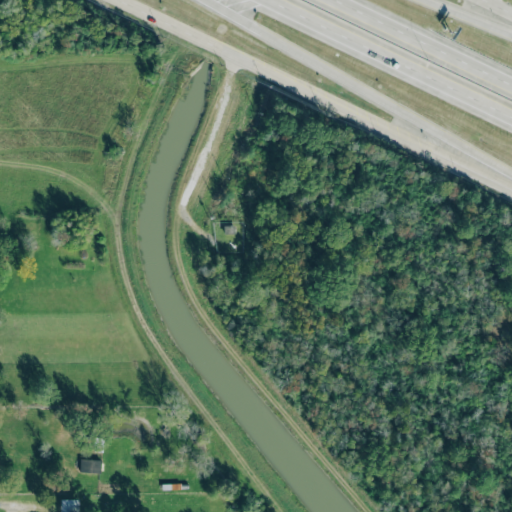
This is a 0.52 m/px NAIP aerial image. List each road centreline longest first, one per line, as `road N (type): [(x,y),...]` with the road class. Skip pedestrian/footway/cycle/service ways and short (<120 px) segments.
road 1 (motorway): [(212,0),(511,173)]
road 2 (secondary): [(216,44),(511,185)]
road 3 (motorway): [(283,0),(511,109)]
road 4 (motorway): [(511,84),(339,0)]
